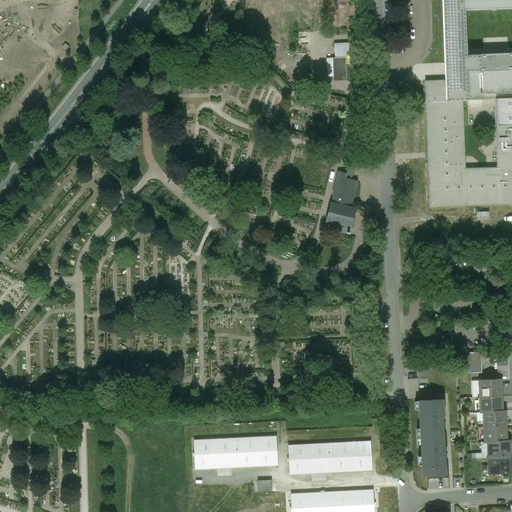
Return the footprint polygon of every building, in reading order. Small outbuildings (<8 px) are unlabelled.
[(511,0),(442,0),(445,81),(511,77),(511,0)] [(351,43),(334,44),(335,58),(345,58),(345,57),(352,57),(351,43)] [(335,58),(332,58),(333,82),(358,81),(357,63),(346,64),(345,58),(335,58)] [(511,77),(445,81),(425,82),(430,207),(511,203),(511,77)] [(396,153),(408,152),(406,125),(395,125),(396,153)] [(399,189),(413,188),(412,159),(397,159),(399,189)] [(338,172),(333,193),(334,194),(331,204),(330,203),(326,221),(332,223),(330,229),(346,233),(348,227),(351,228),(355,209),(350,208),(357,181),(345,179),(346,174),(338,172)] [(428,355),(417,355),(418,378),(429,378),(428,355)] [(498,379),(480,380),(480,388),(480,397),(481,397),(500,396),(499,379),(498,379)] [(500,396),(481,397),(481,404),(480,404),(481,412),(484,412),(501,411),(500,396)] [(441,400),(419,401),(421,439),(442,437),(441,418),(442,418),(441,400)] [(501,411),(484,412),(484,419),(484,427),(504,426),(504,411),(501,411)] [(504,426),(484,427),(485,435),(485,442),(488,442),(505,441),(504,426)] [(276,437),(194,441),(195,469),(217,468),(231,467),(277,465),(276,437)] [(442,437),(421,439),(423,476),(444,475),(442,437)] [(505,441),(488,442),(488,451),(489,451),(489,458),(508,457),(508,441),(505,441)] [(370,442),(288,446),(290,474),(311,473),(326,473),(372,470),(370,442)] [(489,458),(488,458),(489,466),(490,474),(509,473),(508,457),(489,458)] [(231,467),(217,468),(217,476),(231,475),(231,467)] [(326,473),(311,473),(312,481),(326,481),(326,473)] [(271,480),(257,481),(258,493),(272,492),(271,480)]
